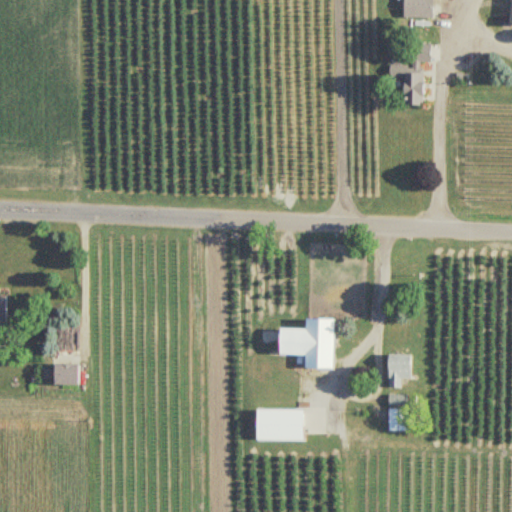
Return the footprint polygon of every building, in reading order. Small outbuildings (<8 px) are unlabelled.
[(405,0),(405,19),(435,19),(434,0),(405,0)] [(392,79),(406,79),(406,107),(424,107),(425,64),(431,64),(432,55),(414,55),(414,68),(392,67),(392,79)] [(8,295),(0,295),(0,327),(8,328),(8,295)] [(335,318),(307,318),(307,329),(281,329),(280,355),(307,355),(306,368),(334,369),(335,318)] [(412,354),(389,354),(389,389),(402,389),(402,379),(412,379),(412,354)] [(80,386),(80,363),(55,363),(55,386),(80,386)] [(391,396),(391,406),(408,406),(408,396),(391,396)] [(304,440),(304,410),(257,410),(257,440),(304,440)] [(408,410),(390,410),(390,435),(408,435),(408,410)]
